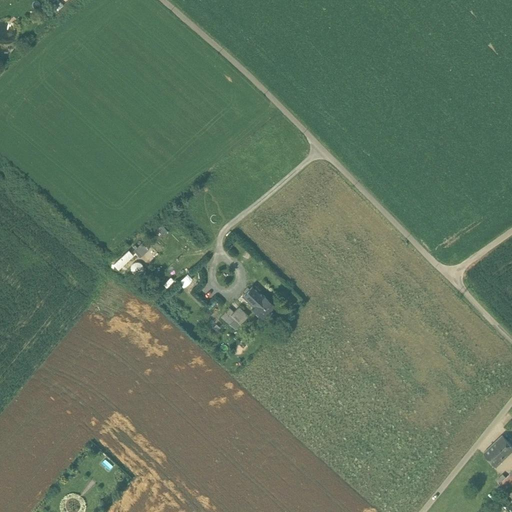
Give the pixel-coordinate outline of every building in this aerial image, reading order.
[(161,225),(151,235),(155,239),(165,229),(161,225)] [(141,243),(115,267),(120,272),(145,247),(141,243)] [(263,295),(253,286),(242,297),(253,306),(263,295)] [(253,306),(252,307),(263,318),(274,306),(263,295),(253,306)] [(230,324),(243,311),(239,307),(234,312),(230,308),(221,317),(230,324)] [(235,329),(248,316),(243,311),(230,324),(235,329)] [(207,330),(215,322),(212,320),(204,327),(207,330)] [(511,450),(511,445),(502,435),(484,452),(496,466),(511,450)] [(506,477),(502,473),(496,479),(500,483),(506,477)] [(511,474),(511,473),(500,483),(505,488),(511,482),(511,474)]
